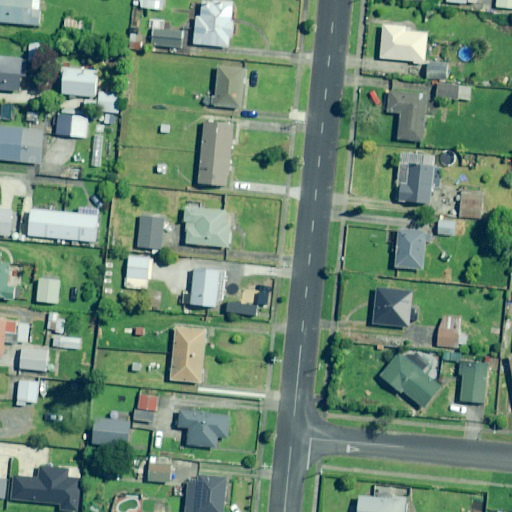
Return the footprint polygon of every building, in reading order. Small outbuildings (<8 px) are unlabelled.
[(39,0),(0,0),(0,21),(42,25),(43,12),(39,11),(39,0)] [(164,0),(139,0),(139,7),(164,9),(164,0)] [(231,21),(233,1),(220,0),(212,0),(212,2),(202,1),(201,16),(195,16),(193,44),(229,47),(230,38),(232,38),(234,21),(231,21)] [(511,0),(496,0),(495,6),(511,8),(511,0)] [(168,20),(149,19),(148,30),(152,30),(151,45),(183,47),(184,32),(167,31),(168,20)] [(84,21),(65,20),(64,35),(83,35),(84,21)] [(410,27),(383,25),(380,58),(425,61),(427,33),(410,32),(410,27)] [(142,43),(143,27),(131,26),(129,42),(142,43)] [(472,56),(465,48),(457,55),(464,63),(472,56)] [(27,59),(0,56),(0,88),(19,90),(20,75),(26,76),(27,59)] [(445,64),(427,64),(427,79),(445,79),(445,64)] [(244,68),(217,66),(215,98),(210,98),(210,106),(241,108),(244,68)] [(96,96),(98,71),(64,68),(62,94),(96,96)] [(470,86),(437,84),(436,97),(469,100),(470,86)] [(422,141),(425,93),(389,90),(387,112),(400,113),(398,139),(422,141)] [(119,94),(100,93),(99,112),(119,113),(119,94)] [(85,137),(88,117),(74,116),(58,114),(56,134),(85,137)] [(170,123),(159,122),(158,133),(169,134),(170,123)] [(231,134),(236,134),(236,126),(232,126),(232,124),(203,122),(198,183),(227,186),(231,134)] [(44,130),(0,125),(0,159),(41,163),(44,130)] [(434,156),(400,153),(396,200),(430,203),(431,187),(439,188),(441,169),(433,168),(434,156)] [(484,191),(462,189),(459,216),(482,218),(484,191)] [(0,204),(0,234),(10,235),(12,208),(0,207),(0,205),(0,204)] [(98,209),(79,207),(79,214),(31,210),(28,235),(61,238),(60,244),(66,244),(67,239),(96,241),(98,209)] [(184,221),(186,221),(185,231),(187,231),(186,243),(228,247),(228,243),(231,244),(231,233),(229,233),(231,216),(225,215),(225,211),(185,207),(184,221)] [(163,218),(141,215),(137,247),(160,249),(163,218)] [(455,221),(439,220),(438,234),(454,235),(455,221)] [(425,232),(398,230),(395,267),(422,270),(425,232)] [(3,250),(0,250),(0,297),(11,298),(12,288),(7,287),(8,264),(2,264),(3,250)] [(125,277),(124,288),(148,290),(148,280),(152,280),(153,258),(128,256),(127,278),(125,277)] [(225,271),(192,269),(191,270),(189,271),(188,272),(187,273),(187,274),(186,276),(186,277),(186,279),(186,280),(186,282),(187,283),(188,285),(189,286),(190,287),(191,288),(190,305),(218,307),(218,300),(223,300),(225,271)] [(59,280),(39,278),(37,301),(58,303),(59,280)] [(412,290),(376,287),(373,324),(409,327),(412,290)] [(66,326),(67,318),(57,317),(57,313),(48,312),(46,333),(69,334),(69,327),(66,326)] [(466,345),(467,335),(458,334),(459,331),(460,331),(462,317),(441,314),(437,345),(457,348),(457,344),(466,345)] [(6,319),(6,316),(0,315),(0,355),(2,356),(3,343),(17,344),(17,342),(27,343),(29,324),(6,319)] [(206,330),(175,327),(170,380),(201,383),(206,330)] [(75,337),(60,337),(59,348),(80,349),(81,335),(75,335),(75,337)] [(20,369),(50,371),(51,365),(48,365),(49,351),(21,349),(20,369)] [(441,385),(400,353),(380,377),(401,394),(402,392),(423,408),(441,385)] [(485,403),(488,357),(471,356),(470,362),(460,361),(459,375),(462,375),(459,401),(485,403)] [(36,402),(39,377),(30,376),(30,381),(19,380),(18,401),(36,402)] [(157,396),(139,395),(138,401),(137,401),(137,409),(145,409),(145,410),(156,411),(157,396)] [(127,448),(130,413),(110,411),(109,418),(95,417),(92,444),(127,448)] [(154,412),(135,411),(134,420),(153,422),(154,412)] [(229,417),(179,412),(177,427),(188,428),(187,445),(215,448),(216,437),(227,438),(229,417)] [(170,465),(149,464),(147,481),(169,482),(170,465)] [(201,476),(200,484),(187,483),(184,511),(222,511),(226,479),(201,476)] [(404,511),(406,495),(391,493),(390,499),(358,496),(356,511),(404,511)]
